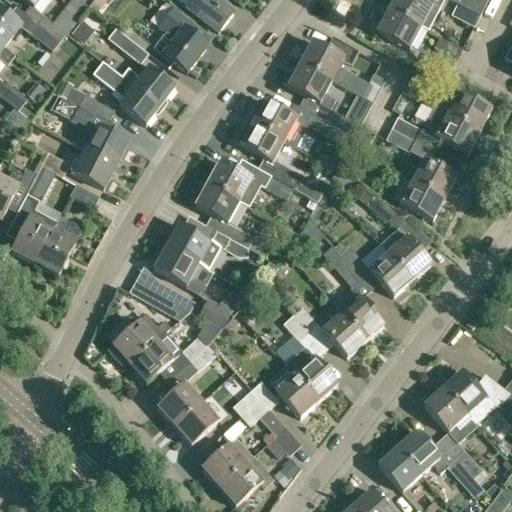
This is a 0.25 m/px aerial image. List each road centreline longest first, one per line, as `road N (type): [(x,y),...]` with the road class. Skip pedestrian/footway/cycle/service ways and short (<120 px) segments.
road 1 (residential): [(65,354),(159,179),(299,0)]
road 2 (residential): [(292,511),(511,216)]
road 3 (residential): [(196,511),(126,413),(65,354)]
road 4 (tertiary): [(124,511),(31,421)]
